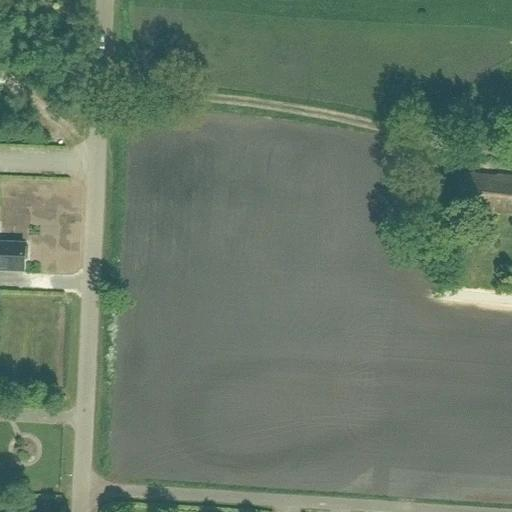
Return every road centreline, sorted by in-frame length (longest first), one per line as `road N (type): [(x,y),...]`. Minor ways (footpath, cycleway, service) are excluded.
road 1 (unclassified): [(83,488),(106,0)]
road 2 (residential): [(83,488),(446,511)]
